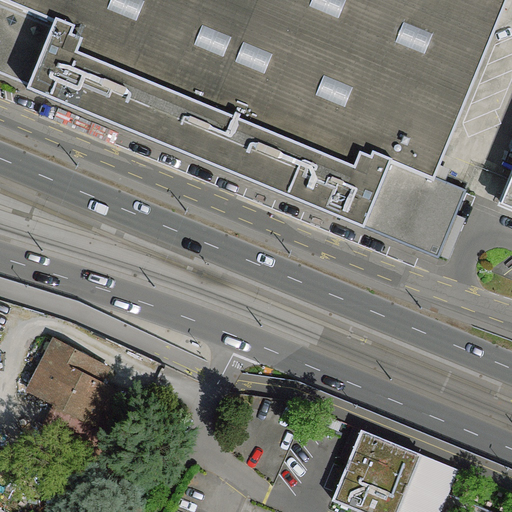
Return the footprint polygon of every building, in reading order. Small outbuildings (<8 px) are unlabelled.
[(28,90),(45,97),(73,28),(4,1),(4,0),(0,0),(0,74),(30,86),(28,90)] [(437,177),(510,0),(4,0),(4,1),(73,28),(45,97),(360,226),(389,157),(437,177)] [(389,157),(360,226),(439,258),(467,190),(437,177),(389,157)] [(511,181),(503,204),(511,207),(511,181)] [(0,314),(9,318),(15,304),(0,296),(0,314)] [(94,361),(56,341),(30,392),(112,434),(130,399),(86,377),(94,361)] [(399,511),(423,455),(363,430),(348,465),(334,500),(361,511),(399,511)] [(423,455),(399,511),(443,511),(461,471),(423,455)]
